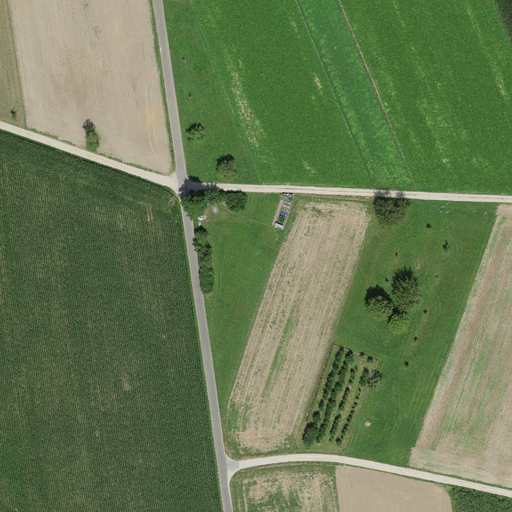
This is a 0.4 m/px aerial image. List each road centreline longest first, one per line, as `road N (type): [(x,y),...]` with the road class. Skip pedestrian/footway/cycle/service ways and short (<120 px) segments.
road 1 (track): [(511,197),(183,186),(0,123)]
road 2 (track): [(156,0),(228,511)]
road 3 (track): [(511,495),(324,457),(222,467)]
